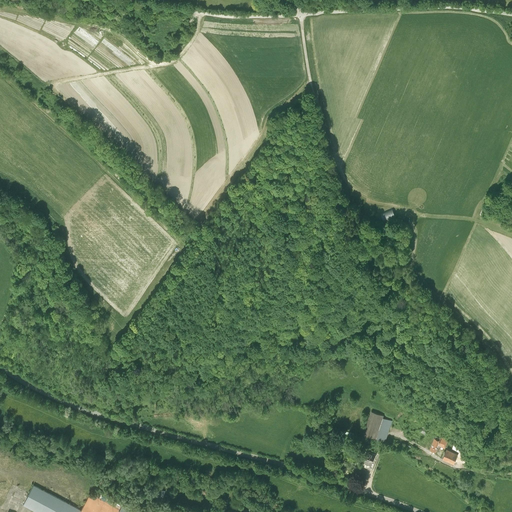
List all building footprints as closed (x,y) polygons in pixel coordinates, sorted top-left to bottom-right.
[(385,408),(372,403),(365,428),(377,431),(384,410),(385,408)] [(393,413),(384,410),(377,431),(386,434),(393,413)] [(430,420),(424,417),(421,423),(427,426),(430,420)] [(415,429),(413,433),(421,437),(423,432),(415,429)] [(449,434),(437,429),(431,442),(436,444),(437,443),(439,445),(442,439),(446,440),(449,434)] [(456,435),(453,441),(460,444),(463,439),(456,435)] [(459,447),(447,442),(444,452),(455,456),(459,447)] [(376,450),(366,446),(363,455),(366,457),(365,461),(371,463),(376,450)] [(80,509),(33,485),(23,504),(38,511),(80,511),(81,510),(80,509)]
